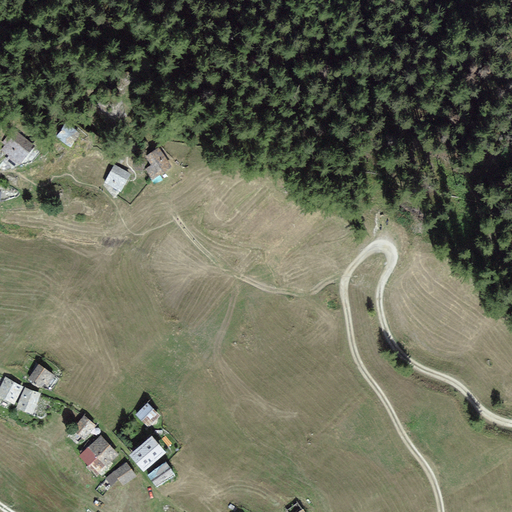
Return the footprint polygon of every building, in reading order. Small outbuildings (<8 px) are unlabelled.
[(82,134),(66,124),(56,139),(73,149),(82,134)] [(37,147),(18,129),(0,147),(0,150),(17,167),(37,147)] [(174,169),(161,150),(147,159),(152,166),(148,170),(156,182),(174,169)] [(133,174),(114,165),(104,184),(123,194),(133,174)] [(55,376),(39,364),(28,378),(44,390),(55,376)] [(24,388),(4,378),(0,386),(0,399),(15,406),(24,388)] [(42,395),(25,388),(17,408),(33,415),(42,395)] [(162,418),(148,403),(136,415),(150,430),(162,418)] [(98,428),(84,417),(73,431),(85,442),(98,428)] [(168,455),(153,437),(132,455),(147,473),(168,455)] [(121,457),(102,438),(80,459),(100,478),(121,457)] [(177,477),(167,464),(150,476),(160,489),(177,477)] [(138,479),(128,465),(114,474),(123,488),(138,479)]
